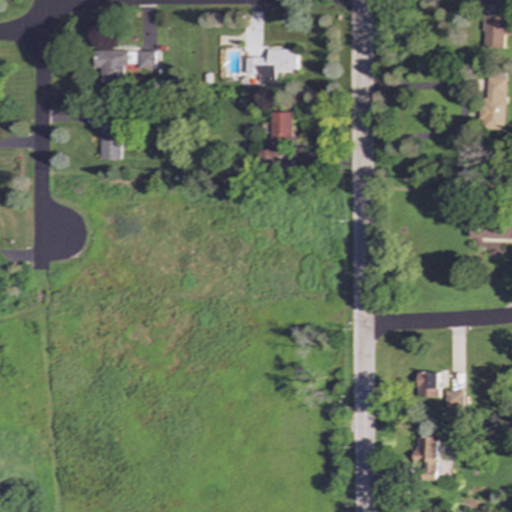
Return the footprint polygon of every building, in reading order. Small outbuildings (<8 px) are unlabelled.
[(504,48),(504,35),(511,35),(511,0),(494,0),(494,16),(484,15),(483,47),(504,48)] [(245,57),(245,74),(260,74),(259,81),(274,81),(275,72),(296,72),(297,50),(267,49),(266,58),(245,57)] [(135,63),(135,50),(93,51),(94,71),(99,71),(99,81),(123,80),(123,64),(135,63)] [(154,51),(138,51),(138,67),(155,67),(154,51)] [(504,130),(506,79),(487,78),(486,111),(480,111),(480,129),(504,130)] [(270,141),(291,140),(291,112),(270,112),(270,141)] [(120,160),(120,133),(100,132),(99,160),(120,160)] [(511,238),(511,217),(470,217),(469,237),(511,238)] [(437,398),(438,372),(416,372),(416,398),(437,398)] [(443,408),(462,408),(462,391),(444,390),(443,408)] [(438,438),(416,437),(415,475),(437,476),(438,438)]
